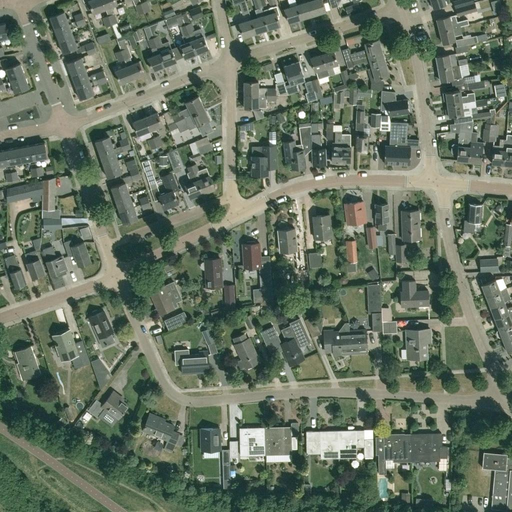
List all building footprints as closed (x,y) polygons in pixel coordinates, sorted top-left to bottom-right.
[(88,0),(93,13),(105,8),(102,0),(88,0)] [(118,22),(112,6),(117,4),(115,0),(102,0),(105,8),(108,15),(111,24),(118,22)] [(140,3),(144,12),(150,10),(147,0),(140,3)] [(256,33),(268,29),(262,11),(261,8),(262,7),(260,0),(259,0),(253,0),(256,9),(255,10),(257,17),(251,19),(256,33)] [(289,23),(301,19),(297,5),(295,0),(288,0),(291,7),(285,8),(289,23)] [(313,15),(326,11),(322,0),(311,0),(309,1),(313,15)] [(243,14),(249,11),(246,1),(239,3),(243,14)] [(301,19),(313,15),(309,1),(297,5),(301,19)] [(138,14),(144,12),(140,3),(135,5),(138,14)] [(458,16),(477,10),(475,3),(468,4),(456,8),(458,16)] [(193,18),(203,15),(199,6),(190,10),(193,18)] [(262,11),(268,29),(280,25),(277,16),(280,15),(277,6),(269,9),(262,11)] [(166,18),(175,14),(173,9),(164,12),(166,18)] [(64,11),(60,13),(50,17),(54,29),(71,22),(69,17),(67,18),(64,11)] [(76,20),(84,18),(82,12),(74,15),(76,20)] [(106,26),(111,24),(108,15),(103,17),(106,26)] [(185,24),(182,15),(177,17),(180,26),(180,27),(183,36),(183,35),(186,43),(180,45),(185,58),(186,60),(192,57),(192,55),(196,53),(191,40),(189,33),(185,25),(185,24)] [(437,19),(440,31),(461,26),(469,24),(467,19),(459,21),(459,20),(457,21),(455,15),(450,16),(437,19)] [(86,23),(84,18),(76,20),(78,26),(86,23)] [(244,37),(256,33),(251,19),(239,23),(244,37)] [(58,41),(73,35),(71,29),(73,28),(71,22),(54,29),(58,41)] [(162,43),(159,35),(158,34),(154,32),(159,22),(149,26),(153,37),(157,46),(159,53),(164,66),(176,62),(171,48),(168,41),(162,43)] [(189,33),(195,31),(191,22),(185,24),(185,25),(189,33)] [(0,23),(0,42),(2,42),(1,39),(8,38),(5,23),(0,23)] [(456,40),(455,35),(462,33),(461,26),(440,31),(443,43),(456,40),(457,46),(467,44),(478,42),(491,38),(495,37),(493,33),(490,34),(486,35),(485,33),(476,35),(456,40)] [(133,31),(136,41),(143,39),(142,36),(139,29),(133,31)] [(198,38),(195,31),(189,33),(191,40),(196,53),(201,51),(202,53),(209,51),(208,49),(203,36),(198,38)] [(99,44),(111,39),(108,32),(96,37),(99,44)] [(73,35),(58,41),(63,53),(77,47),(80,46),(78,41),(75,42),(73,35)] [(151,49),(153,55),(147,58),(152,71),(164,66),(159,53),(157,46),(153,37),(147,39),(151,49)] [(133,63),(130,57),(132,56),(124,38),(117,41),(121,50),(124,59),(127,66),(132,79),(144,74),(139,61),(133,63)] [(362,57),(382,51),(379,39),(365,43),(367,49),(350,54),(348,48),(342,49),(346,62),(353,60),(362,57)] [(93,41),(85,44),(88,54),(88,55),(92,54),(97,52),(93,41)] [(456,53),(469,51),(467,44),(457,46),(455,47),(456,53)] [(118,61),(124,59),(121,50),(115,52),(118,61)] [(333,68),(332,66),(338,64),(334,50),(322,54),(329,75),(335,74),(333,68)] [(386,63),(382,51),(362,57),(364,63),(370,61),(372,67),(386,63)] [(457,65),(455,53),(449,54),(436,56),(438,69),(457,65)] [(329,75),(322,54),(311,57),(315,71),(316,71),(318,79),(329,75)] [(71,74),(85,69),(83,63),(86,61),(84,56),(81,57),(66,62),(71,74)] [(493,61),(494,69),(504,68),(503,60),(493,61)] [(303,74),(299,61),(284,66),(288,79),(290,85),(297,83),(305,81),(303,74)] [(6,68),(8,74),(9,75),(6,76),(7,81),(10,80),(25,75),(20,63),(6,68)] [(382,90),(384,77),(389,75),(386,63),(372,67),(368,69),(371,81),(371,88),(382,90)] [(461,77),(459,65),(457,65),(438,69),(440,81),(454,78),(459,77),(461,77)] [(120,83),(132,79),(127,66),(115,70),(120,83)] [(85,69),(71,74),(75,86),(92,80),(97,78),(95,73),(90,75),(88,76),(85,69)] [(98,72),(95,73),(97,78),(105,75),(103,70),(101,71),(98,72)] [(348,74),(346,70),(340,71),(344,84),(333,87),(335,93),(345,89),(352,87),(350,79),(348,74)] [(10,87),(13,86),(15,92),(29,87),(25,75),(10,80),(7,81),(10,87)] [(97,79),(99,83),(100,84),(107,81),(105,75),(97,78),(97,79)] [(467,83),(475,82),(475,77),(474,75),(461,77),(462,83),(467,83)] [(92,80),(75,86),(80,99),(94,93),(92,86),(94,85),(99,83),(97,79),(97,78),(92,80)] [(322,93),(318,78),(311,80),(317,99),(323,97),(323,98),(323,97),(322,93)] [(307,99),(299,101),(300,105),(308,102),(317,99),(311,80),(305,83),(308,92),(305,93),(307,99)] [(276,83),(276,88),(267,88),(267,87),(258,87),(258,81),(244,81),(244,94),(276,94),(288,94),(284,81),(276,83)] [(468,89),(485,87),(484,81),(467,83),(468,89)] [(371,96),(372,89),(358,88),(357,95),(371,96)] [(343,103),(345,89),(335,93),(334,93),(334,99),(337,100),(337,102),(343,103)] [(395,91),(381,90),(380,110),(388,109),(389,115),(409,113),(407,99),(396,100),(395,91)] [(460,90),(444,92),(444,96),(447,96),(448,104),(474,100),(473,92),(468,93),(469,95),(461,96),(460,90)] [(276,101),(276,94),(244,94),(244,107),(266,107),(267,101),(276,101)] [(163,113),(168,125),(191,114),(204,108),(198,96),(185,102),(188,107),(178,112),(179,113),(172,116),(169,110),(163,113)] [(462,102),(448,104),(449,109),(445,109),(446,117),(450,117),(450,116),(464,114),(463,108),(476,107),(476,106),(475,100),(470,101),(462,102)] [(366,151),(366,149),(367,150),(368,135),(363,135),(364,110),(365,104),(357,104),(357,110),(356,109),(355,129),(358,129),(357,149),(362,149),(361,151),(366,151)] [(191,114),(168,125),(171,131),(178,127),(177,127),(186,122),(187,124),(194,120),(197,125),(209,119),(204,108),(191,114)] [(473,121),(491,118),(490,111),(471,114),(472,120),(473,120),(473,121)] [(145,117),(150,130),(162,125),(157,112),(145,117)] [(281,112),(276,115),(279,123),(285,120),(281,112)] [(371,125),(380,126),(380,114),(372,114),(371,125)] [(138,135),(150,130),(145,117),(132,122),(138,135)] [(472,120),(460,122),(459,132),(463,133),(463,136),(465,138),(464,146),(458,146),(457,144),(453,143),(452,145),(451,151),(452,153),(457,153),(456,159),(469,161),(472,131),(473,121),(473,120),(472,120)] [(397,164),(399,122),(391,122),(390,140),(391,140),(391,146),(385,145),(384,163),(397,164)] [(407,123),(404,122),(399,122),(397,164),(410,164),(411,146),(406,146),(406,139),(407,123)] [(498,135),(499,124),(490,123),(488,141),(494,141),(495,135),(498,135)] [(310,138),(311,134),(311,132),(311,125),(299,127),(300,139),(310,138)] [(341,162),(341,131),(335,131),(335,142),(332,142),(332,145),(332,162),(341,162)] [(350,162),(350,134),(342,134),(342,131),(341,131),(341,162),(350,162)] [(481,162),(483,148),(483,142),(476,141),(477,132),(472,131),(469,161),(481,162)] [(193,132),(174,140),(175,144),(177,147),(196,139),(195,136),(193,132)] [(321,148),(320,133),(311,134),(310,138),(310,149),(312,149),(313,164),(325,163),(324,148),(321,148)] [(159,135),(153,137),(157,147),(163,144),(159,135)] [(95,141),(99,153),(116,147),(114,142),(112,143),(109,136),(105,137),(95,141)] [(197,146),(209,142),(207,136),(195,140),(197,146)] [(121,145),(129,143),(127,137),(119,140),(121,145)] [(151,149),(157,147),(153,137),(147,140),(151,149)] [(504,164),(506,139),(501,139),(500,146),(494,145),(492,163),(504,164)] [(294,145),(294,140),(284,141),(286,160),(291,160),(292,168),(305,166),(303,149),(302,143),(294,145)] [(35,159),(48,157),(46,142),(33,144),(35,159)] [(209,142),(197,146),(199,152),(190,155),(192,159),(192,160),(201,156),(201,155),(200,154),(212,149),(209,142)] [(103,165),(118,160),(115,153),(131,148),(129,143),(121,145),(99,153),(103,165)] [(35,159),(33,144),(20,146),(23,161),(29,160),(30,163),(36,162),(35,159)] [(268,174),(268,159),(276,158),(276,145),(267,145),(267,146),(262,146),(252,146),(252,154),(252,156),(252,175),(268,174)] [(23,161),(20,146),(8,149),(10,164),(10,167),(16,166),(15,163),(23,161)] [(141,161),(148,159),(144,147),(138,150),(141,161)] [(10,164),(8,149),(0,150),(0,165),(4,165),(5,168),(10,167),(10,164)] [(174,149),(166,152),(171,164),(178,161),(179,161),(174,149)] [(167,155),(158,155),(159,164),(167,164),(167,155)] [(107,177),(122,173),(118,160),(103,165),(107,177)] [(145,171),(151,189),(157,187),(151,168),(149,162),(149,160),(143,162),(142,162),(145,171)] [(199,170),(196,163),(191,165),(202,193),(214,188),(209,175),(210,175),(206,167),(199,170)] [(190,198),(202,193),(191,165),(187,167),(189,172),(187,172),(191,182),(185,185),(190,198)] [(129,169),(131,175),(139,172),(137,166),(129,169)] [(139,172),(131,175),(133,180),(141,177),(139,172)] [(173,204),(178,202),(173,191),(176,189),(179,189),(173,172),(170,173),(165,175),(168,183),(166,184),(169,192),(159,196),(164,208),(165,207),(168,208),(172,207),(173,204)] [(133,180),(131,175),(122,178),(123,182),(125,182),(125,183),(133,180)] [(43,181),(43,194),(42,209),(42,217),(53,218),(53,209),(55,209),(55,177),(43,180),(43,181)] [(23,198),(43,194),(43,181),(20,186),(23,198)] [(115,199),(129,194),(125,183),(125,182),(123,182),(111,187),(115,199)] [(7,202),(23,198),(20,186),(7,188),(7,202)] [(119,211),(133,206),(136,205),(135,200),(132,201),(129,194),(115,199),(119,211)] [(141,204),(149,201),(147,196),(140,198),(141,204)] [(143,209),(151,206),(149,201),(141,204),(143,209)] [(347,223),(366,221),(364,201),(345,204),(347,223)] [(480,221),(482,204),(469,203),(467,220),(464,220),(464,230),(474,231),(474,227),(474,221),(480,221)] [(385,224),(385,220),(389,220),(388,204),(376,204),(377,221),(380,220),(380,225),(378,225),(378,229),(386,229),(386,224),(385,224)] [(123,223),(138,218),(133,206),(119,211),(123,223)] [(403,239),(419,239),(418,210),(402,210),(403,239)] [(327,240),(327,237),(332,237),(329,214),(313,216),(315,238),(320,238),(321,240),(327,240)] [(369,248),(376,247),(376,246),(375,236),(375,235),(374,226),(367,227),(368,238),(369,248)] [(281,252),(297,250),(294,228),(278,230),(281,252)] [(510,256),(511,246),(511,236),(504,235),(503,245),(504,245),(503,255),(510,256)] [(73,245),(71,239),(64,242),(69,256),(74,254),(78,265),(91,261),(84,241),(73,245)] [(348,262),(357,262),(357,256),(355,240),(346,241),(347,257),(348,262)] [(260,260),(259,243),(255,243),(255,241),(247,241),(247,243),(243,244),(244,268),(259,267),(260,273),(261,289),(272,288),(271,272),(270,259),(260,260)] [(52,246),(52,244),(44,246),(45,248),(43,249),(52,274),(58,272),(59,275),(66,273),(65,270),(67,269),(62,255),(57,257),(53,246),(52,246)] [(396,260),(407,260),(406,244),(396,244),(396,260)] [(33,277),(44,273),(36,249),(25,253),(28,262),(27,262),(33,277)] [(320,268),(320,266),(322,266),(320,251),(308,253),(310,267),(312,267),(312,268),(320,268)] [(308,269),(307,253),(296,254),(297,271),(308,269)] [(21,268),(19,268),(16,260),(14,255),(5,258),(10,272),(9,272),(15,287),(26,283),(21,268)] [(222,286),(220,258),(204,259),(205,262),(202,262),(200,263),(200,268),(202,269),(206,269),(207,287),(222,286)] [(480,272),(498,271),(498,258),(480,259),(480,272)] [(368,274),(373,280),(379,276),(375,269),(368,274)] [(485,295),(500,290),(496,278),(486,282),(482,283),(481,284),(485,295)] [(415,291),(415,280),(403,281),(404,291),(401,291),(402,306),(429,305),(428,290),(415,291)] [(160,314),(174,307),(171,301),(175,299),(168,284),(150,291),(160,314)] [(226,309),(236,308),(235,296),(234,296),(234,284),(224,285),(226,309)] [(381,307),(380,284),(367,284),(367,286),(368,298),(368,312),(372,312),(373,330),(382,330),(382,321),(382,307),(381,307)] [(503,296),(500,290),(485,295),(490,307),(511,298),(509,294),(503,296)] [(511,305),(507,308),(505,302),(511,299),(511,298),(490,307),(494,318),(509,312),(511,310),(511,305)] [(214,317),(226,313),(224,306),(212,310),(214,317)] [(113,331),(104,310),(89,317),(93,325),(94,324),(100,337),(113,331)] [(494,318),(499,329),(511,323),(511,310),(509,312),(494,318)] [(251,328),(256,325),(251,314),(246,316),(251,328)] [(312,337),(321,333),(314,316),(304,320),(312,337)] [(310,341),(300,318),(290,322),(294,331),(287,334),(289,340),(281,343),(280,344),(290,364),(304,358),(299,346),(310,341)] [(392,320),(388,320),(382,321),(383,333),(383,339),(389,339),(388,333),(397,332),(396,320),(392,320)] [(511,323),(499,329),(499,330),(497,330),(497,332),(499,336),(500,337),(501,336),(503,340),(511,336),(511,323)] [(207,344),(215,341),(209,328),(201,331),(207,344)] [(408,358),(427,357),(426,338),(430,338),(430,328),(406,329),(408,358)] [(74,342),(70,329),(53,335),(61,360),(71,356),(75,367),(90,362),(83,340),(74,342)] [(350,353),(367,351),(366,329),(349,330),(350,353)] [(333,332),(332,330),(324,330),(325,348),(330,348),(330,347),(333,346),(333,354),(350,353),(349,330),(348,330),(348,334),(341,334),(341,331),(333,332)] [(247,339),(244,333),(236,337),(238,342),(235,344),(242,359),(237,361),(236,363),(238,367),(240,368),(245,366),(246,367),(260,361),(249,337),(247,339)] [(511,336),(503,340),(508,352),(511,350),(511,336)] [(25,379),(41,373),(31,345),(15,350),(25,379)] [(183,373),(209,371),(208,351),(200,351),(200,354),(182,356),(183,373)] [(110,378),(122,362),(116,357),(104,373),(110,378)] [(129,404),(119,396),(120,395),(114,390),(103,404),(96,399),(88,410),(97,417),(104,407),(119,418),(129,404)] [(69,420),(74,419),(69,406),(65,408),(69,420)] [(168,440),(167,442),(164,449),(171,452),(174,445),(178,434),(172,431),(174,425),(161,420),(162,418),(150,413),(143,429),(168,440)] [(266,454),(265,426),(240,427),(240,444),(248,443),(248,454),(266,454)] [(265,426),(266,454),(266,461),(292,460),(292,453),(292,448),(297,448),(297,436),(291,436),(291,426),(265,426)] [(218,456),(218,450),(221,450),(220,428),(201,428),(202,451),(210,450),(211,457),(218,456)] [(364,429),(338,430),(339,457),(357,457),(357,446),(364,446),(364,456),(373,456),(373,438),(364,438),(364,430),(364,429)] [(339,457),(338,430),(320,430),(320,441),(312,441),(312,430),(306,431),(306,448),(320,448),(321,454),(321,458),(339,457)] [(394,461),(411,460),(411,433),(385,434),(385,440),(384,440),(384,445),(385,445),(385,453),(379,453),(379,473),(386,473),(386,458),(394,458),(394,461)] [(430,460),(439,460),(438,470),(440,470),(447,470),(447,446),(441,445),(440,445),(440,441),(441,441),(441,440),(441,433),(411,433),(411,460),(430,460)] [(232,464),(232,457),(238,457),(238,440),(229,441),(230,449),(230,470),(236,470),(235,464),(232,464)] [(223,472),(230,472),(230,470),(230,449),(222,449),(223,464),(223,472)] [(133,456),(130,454),(127,451),(124,455),(127,458),(130,460),(133,456)] [(511,468),(510,469),(511,462),(511,457),(507,457),(507,454),(484,451),(482,467),(495,468),(492,500),(491,508),(511,510),(511,468)]
